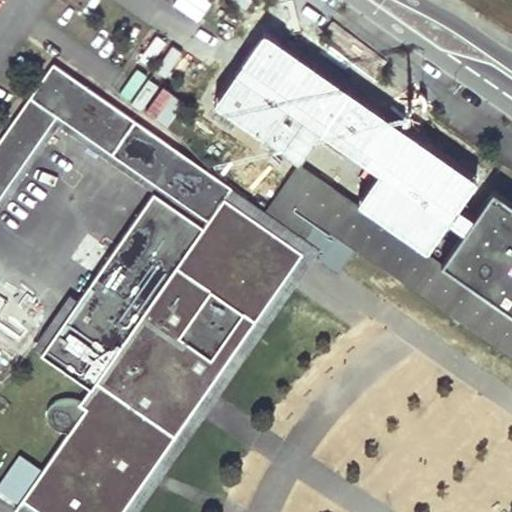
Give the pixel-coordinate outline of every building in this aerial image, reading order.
[(478,178),(262,29),(210,103),(295,162),(318,128),(379,170),(353,207),(423,256),(447,220),(458,205),(478,178)] [(0,192),(55,114),(146,177),(169,144),(163,139),(51,62),(0,135),(0,192)] [(146,177),(152,181),(175,148),(169,144),(146,177)] [(156,184),(206,219),(222,196),(230,186),(175,148),(152,181),(156,184)] [(353,207),(295,162),(257,220),(222,196),(206,219),(202,225),(191,242),(235,273),(219,296),(253,320),(301,251),(296,247),(313,223),(511,360),(511,314),(442,267),(423,256),(353,207)] [(206,219),(156,184),(152,190),(202,225),(206,219)] [(37,511),(119,511),(253,320),(219,296),(235,273),(191,242),(202,225),(152,190),(77,299),(39,352),(89,387),(80,400),(71,398),(58,399),(46,405),(42,416),(48,421),(61,423),(74,421),(48,458),(19,499),(37,511)] [(511,203),(494,191),(490,198),(511,212),(511,203)] [(511,212),(490,198),(476,218),(465,233),(442,267),(511,314),(511,212)] [(0,485),(19,499),(48,458),(26,442),(0,478),(0,485)]
